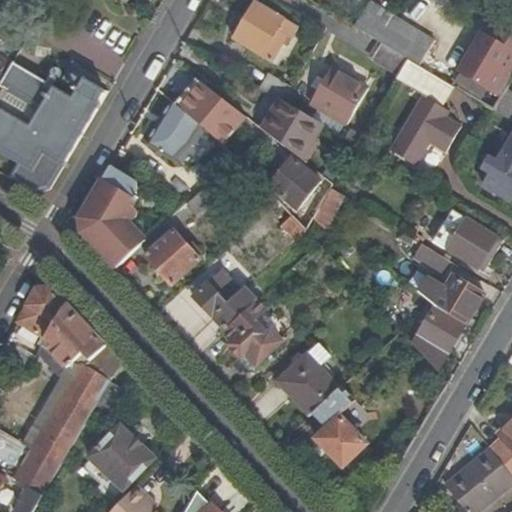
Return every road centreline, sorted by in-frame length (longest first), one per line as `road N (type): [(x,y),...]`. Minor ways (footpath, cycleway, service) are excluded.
road 1 (residential): [(298,511),(44,238)]
road 2 (residential): [(44,238),(187,0)]
road 3 (residential): [(400,511),(511,320)]
